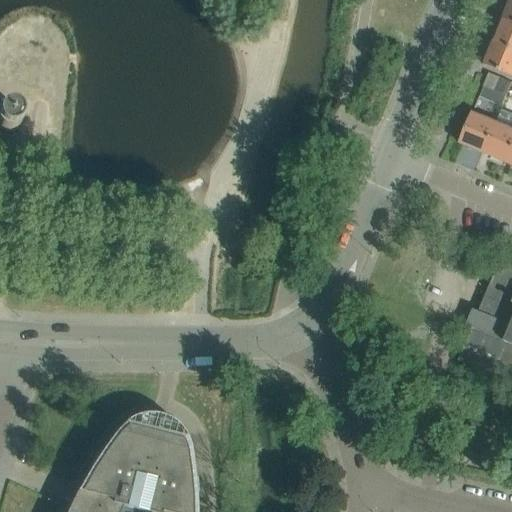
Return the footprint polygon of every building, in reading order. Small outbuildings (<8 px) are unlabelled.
[(511,50),(511,23),(504,20),(494,43),(511,50)] [(511,77),(511,50),(494,43),(485,67),(511,77)] [(501,78),(489,73),(483,87),(495,91),(501,78)] [(0,129),(1,130),(3,131),(6,132),(9,132),(11,132),(14,131),(16,129),(18,128),(19,126),(21,123),(21,121),(22,118),(21,116),(21,113),(20,111),(18,109),(17,107),(15,106),(12,105),(10,104),(8,104),(5,104),(2,105),(0,106),(0,129)] [(483,154),(495,125),(472,115),(460,144),(483,154)] [(506,164),(511,148),(511,131),(495,125),(483,154),(506,164)] [(511,267),(500,262),(479,312),(473,310),(467,325),(473,328),(459,361),(509,383),(511,376),(511,267)] [(191,476),(187,448),(185,441),(179,431),(136,420),(127,426),(121,431),(106,452),(92,472),(81,493),(72,509),(78,511),(123,511),(129,509),(136,477),(152,481),(144,511),(193,511),(193,499),(191,476)]
